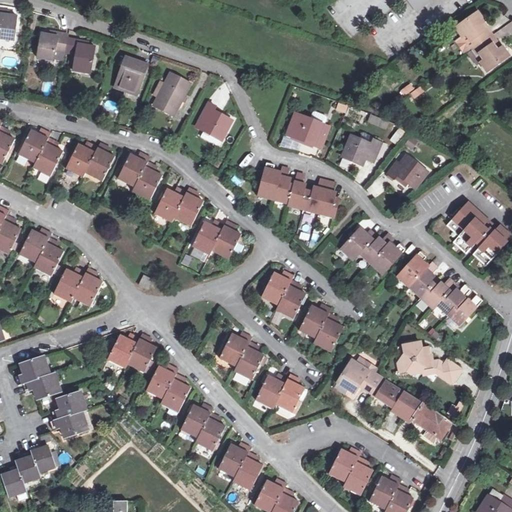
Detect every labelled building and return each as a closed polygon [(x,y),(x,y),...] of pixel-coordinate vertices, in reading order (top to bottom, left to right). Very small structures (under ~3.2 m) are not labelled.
[(432,0),(411,0),(419,10),(432,0)] [(0,28),(3,29),(2,33),(11,33),(12,10),(6,9),(0,9),(0,28)] [(492,34),(490,31),(487,33),(483,27),(486,25),(489,23),(482,14),(460,28),(467,38),(470,35),(479,48),(494,37),(492,34)] [(500,39),(511,33),(511,24),(497,31),(500,39)] [(58,27),(54,26),(53,30),(44,29),(36,29),(33,52),(42,53),(43,50),(51,51),(52,44),(53,41),(63,42),(64,31),(65,28),(58,27)] [(81,60),(90,61),(92,39),(88,39),(85,38),(74,37),(75,33),(64,31),(63,42),(62,46),(73,47),(71,63),(80,64),(81,60)] [(470,35),(467,38),(475,50),(479,48),(470,35)] [(511,56),(506,49),(503,50),(501,52),(496,46),(499,44),(497,41),(494,37),(479,48),(488,61),(484,63),(490,73),(511,57),(511,56)] [(488,61),(479,48),(475,50),(484,63),(488,61)] [(110,81),(120,85),(121,82),(130,86),(140,58),(128,54),(120,51),(110,81)] [(175,94),(177,90),(184,77),(174,72),(165,67),(160,77),(152,92),(148,100),(167,109),(175,94)] [(147,89),(152,92),(160,77),(155,74),(147,89)] [(420,87),(417,82),(407,89),(410,95),(420,87)] [(430,90),(427,85),(417,92),(421,97),(430,90)] [(204,97),(195,113),(203,117),(198,125),(199,126),(215,135),(217,135),(222,125),(219,124),(225,113),(210,105),(211,101),(208,99),(204,97)] [(338,104),(336,112),(347,114),(348,107),(338,104)] [(319,142),(327,122),(300,111),(292,131),(301,135),(319,142)] [(203,117),(195,113),(191,121),(198,125),(203,117)] [(1,127),(3,122),(0,120),(0,163),(3,165),(15,141),(7,136),(9,131),(1,127)] [(333,125),(327,122),(319,142),(326,145),(333,125)] [(212,140),(215,135),(199,126),(195,132),(212,140)] [(391,141),(397,145),(405,133),(399,129),(391,141)] [(49,138),(51,134),(44,130),(42,134),(32,130),(19,156),(36,164),(33,169),(50,177),(63,152),(54,148),(57,142),(49,138)] [(367,130),(365,137),(376,142),(378,137),(379,135),(367,130)] [(469,137),(466,132),(456,139),(460,144),(469,137)] [(356,133),(348,151),(357,155),(356,158),(366,163),(370,156),(371,152),(380,156),(386,141),(378,137),(376,142),(365,137),(356,133)] [(414,152),(419,141),(409,137),(405,148),(414,152)] [(101,144),(99,148),(90,144),(87,149),(79,145),(66,170),(83,178),(85,174),(103,182),(115,157),(106,152),(109,148),(101,144)] [(156,167),(148,163),(151,158),(144,154),(141,159),(131,155),(118,180),(134,188),(133,193),(150,201),(163,175),(154,171),(156,167)] [(431,170),(409,154),(403,162),(400,159),(390,172),(394,175),(397,178),(400,174),(414,185),(421,177),(424,178),(431,170)] [(274,166),(267,164),(260,191),(265,193),(264,197),(274,200),(274,195),(279,196),(278,201),(289,204),(290,201),(295,202),(294,208),(304,210),(314,213),(315,208),(321,209),(325,211),(325,215),(334,218),(339,199),(332,197),(335,183),(321,180),(318,187),(317,193),(313,192),(305,190),(301,189),(303,183),(305,176),(297,174),(295,185),(287,183),(290,170),(282,168),(281,172),(279,178),(271,177),(273,170),(274,166)] [(281,172),(273,170),(271,177),(279,178),(281,172)] [(234,175),(230,180),(240,188),(244,183),(234,175)] [(367,190),(376,198),(384,189),(375,181),(367,190)] [(190,188),(188,192),(180,188),(177,194),(168,189),(155,214),(172,223),(175,219),(191,227),(204,202),(195,197),(198,192),(190,188)] [(466,254),(475,244),(488,230),(493,225),(469,203),(448,226),(460,238),(454,244),(466,254)] [(9,211),(3,208),(0,213),(0,212),(0,250),(8,254),(22,230),(13,225),(15,220),(7,216),(9,211)] [(228,221),(225,225),(218,222),(215,227),(205,222),(192,247),(210,256),(212,251),(229,260),(238,244),(241,237),(242,235),(233,230),(235,225),(228,221)] [(511,235),(500,226),(493,234),(480,248),(473,255),(486,266),(511,237),(511,235)] [(361,229),(357,233),(363,238),(367,233),(361,229)] [(50,238),(52,234),(45,230),(42,235),(34,231),(21,256),(36,264),(35,268),(52,277),(53,274),(58,265),(64,252),(55,247),(57,242),(50,238)] [(363,238),(357,233),(342,250),(350,258),(353,255),(357,258),(360,254),(367,260),(369,258),(373,261),(371,264),(380,271),(382,269),(386,272),(406,250),(400,245),(396,249),(389,243),(393,239),(388,234),(379,244),(373,240),(377,236),(370,230),(367,233),(363,238)] [(488,230),(475,244),(480,248),(493,234),(488,230)] [(241,237),(238,244),(243,246),(246,239),(241,237)] [(413,286),(429,267),(423,261),(426,257),(421,252),(401,275),(405,278),(403,282),(410,288),(413,286)] [(186,256),(182,264),(188,267),(192,259),(186,256)] [(435,284),(432,281),(429,278),(433,274),(438,268),(432,263),(429,267),(413,286),(417,289),(415,292),(421,298),(435,284)] [(58,265),(53,274),(57,276),(62,267),(58,265)] [(89,269),(87,274),(80,271),(77,275),(67,270),(54,295),(72,303),(74,299),(91,308),(103,282),(94,278),(97,272),(89,269)] [(300,285),(292,281),(295,276),(287,273),(285,277),(274,272),(262,299),(279,307),(277,312),(294,320),(307,294),(298,289),(300,285)] [(140,286),(148,290),(152,280),(144,276),(140,286)] [(434,309),(436,306),(456,283),(450,278),(444,284),(440,288),(437,286),(435,284),(421,298),(434,309)] [(447,310),(451,313),(465,297),(471,291),(465,286),(460,291),(457,288),(460,286),(456,283),(436,306),(445,314),(447,310)] [(465,297),(451,313),(448,316),(449,317),(460,327),(483,302),(477,296),(472,301),(468,299),(465,297)] [(330,314),(332,309),(326,306),(323,311),(312,306),(299,331),(317,340),(315,343),(315,344),(332,353),(345,327),(336,323),(338,318),(330,314)] [(258,345),(250,342),(253,337),(245,333),(242,339),(233,334),(220,360),(237,368),(235,373),(252,381),(265,356),(256,351),(258,345)] [(142,335),(140,338),(133,335),(130,340),(121,335),(108,360),(125,369),(127,365),(144,373),(157,348),(148,343),(150,338),(142,335)] [(440,372),(438,375),(452,384),(461,370),(448,361),(446,364),(439,359),(433,360),(432,356),(431,356),(429,348),(422,349),(421,342),(404,346),(405,354),(398,364),(400,373),(407,372),(413,376),(422,375),(426,368),(433,368),(440,372)] [(42,357),(20,364),(24,375),(16,378),(19,386),(23,385),(26,393),(34,391),(38,401),(59,394),(56,384),(58,383),(55,375),(51,376),(48,366),(45,367),(42,357)] [(375,396),(385,380),(385,379),(376,374),(379,369),(360,357),(356,364),(351,361),(338,382),(339,383),(348,389),(354,393),(359,385),(361,383),(363,385),(362,387),(367,390),(375,396)] [(185,378),(177,374),(179,370),(172,366),(169,371),(159,367),(146,392),(163,400),(161,405),(180,413),(191,388),(182,384),(185,378)] [(290,375),(289,379),(281,375),(278,381),(269,376),(257,401),(274,410),(276,406),(293,414),(305,388),(296,384),(298,379),(290,375)] [(385,380),(375,396),(395,409),(405,415),(414,399),(405,393),(385,380)] [(345,393),(348,389),(339,383),(336,387),(345,393)] [(87,411),(83,402),(81,402),(78,392),(57,399),(60,410),(53,413),(55,421),(51,422),(54,432),(62,430),(65,439),(86,432),(83,421),(85,421),(82,412),(87,411)] [(436,414),(423,405),(414,399),(405,415),(441,440),(453,423),(437,412),(436,414)] [(116,407),(121,412),(124,408),(120,403),(116,407)] [(220,417),(212,413),(214,408),(206,405),(204,410),(195,405),(182,430),(199,439),(197,443),(213,452),(226,427),(217,422),(220,417)] [(452,405),(447,415),(455,419),(460,409),(452,405)] [(85,421),(89,432),(93,430),(87,411),(82,412),(85,421)] [(449,439),(453,442),(460,427),(456,425),(449,439)] [(42,437),(44,443),(52,441),(50,435),(42,437)] [(18,465),(10,467),(11,473),(2,476),(9,498),(18,495),(26,492),(24,484),(41,478),(39,473),(57,467),(50,446),(40,449),(38,444),(30,447),(32,452),(24,454),(25,459),(16,462),(18,465)] [(256,456),(248,452),(251,447),(243,444),(241,449),(232,445),(219,470),(235,478),(233,483),(250,491),(263,466),(254,461),(256,456)] [(367,461),(359,457),(362,453),(354,449),(352,454),(341,449),(329,475),(346,483),(344,488),(362,496),(374,471),(364,467),(367,461)] [(408,488),(400,484),(403,480),(395,476),(392,482),(383,477),(370,502),(387,511),(385,511),(407,511),(414,499),(405,494),(408,488)] [(293,492),(285,488),(287,484),(280,480),(277,485),(268,480),(255,506),(266,511),(294,511),(300,501),(291,496),(293,492)] [(511,511),(511,510),(505,507),(510,500),(493,489),(479,511),(511,511)] [(26,492),(18,495),(21,504),(29,501),(26,492)] [(128,511),(128,502),(114,502),(114,511),(128,511)]
